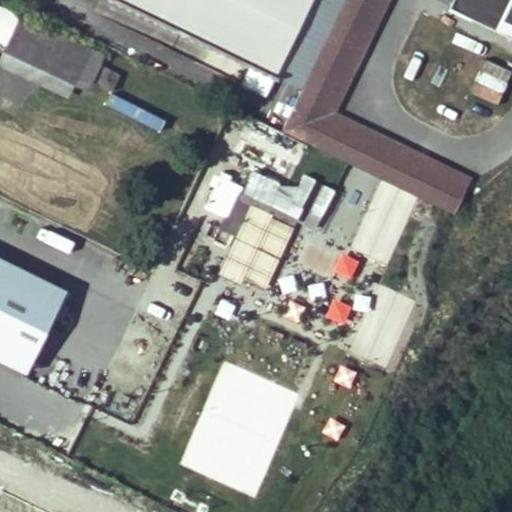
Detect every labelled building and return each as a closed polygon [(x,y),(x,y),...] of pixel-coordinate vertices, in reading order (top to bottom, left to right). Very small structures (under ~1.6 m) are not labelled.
[(275,77),(311,0),(112,0),(205,44),(275,77)] [(375,0),(345,0),(282,132),(454,215),(466,190),(319,120),(375,0)] [(387,0),(375,0),(319,120),(466,190),(471,179),(335,113),(387,0)] [(511,0),(436,0),(511,37),(511,0)] [(22,17),(4,53),(73,86),(91,49),(22,17)] [(196,62),(266,96),(275,77),(205,44),(196,62)] [(86,92),(87,90),(92,81),(111,91),(119,75),(99,65),(104,55),(91,49),(73,86),(86,92)] [(73,86),(4,53),(0,60),(0,67),(66,99),(73,86)] [(87,90),(107,100),(111,91),(92,81),(87,90)] [(273,171),(291,180),(307,147),(250,118),(227,163),(267,183),(268,180),(273,171)] [(268,180),(287,188),(291,180),(273,171),(268,180)] [(295,196),(321,202),(326,181),(300,175),(295,196)] [(253,220),(278,225),(285,196),(260,191),(253,220)] [(85,302),(0,260),(0,359),(45,381),(85,302)] [(326,291),(347,301),(361,272),(341,262),(326,291)]
